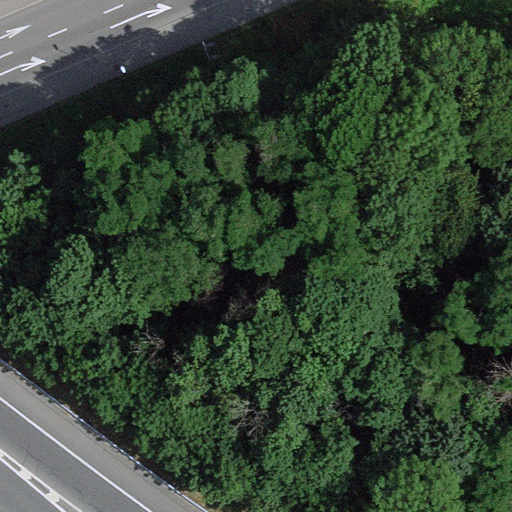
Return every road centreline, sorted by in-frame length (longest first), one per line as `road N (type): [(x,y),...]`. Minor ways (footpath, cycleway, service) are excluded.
road 1 (secondary): [(0,57),(135,0)]
road 2 (motorway): [(105,511),(0,440)]
